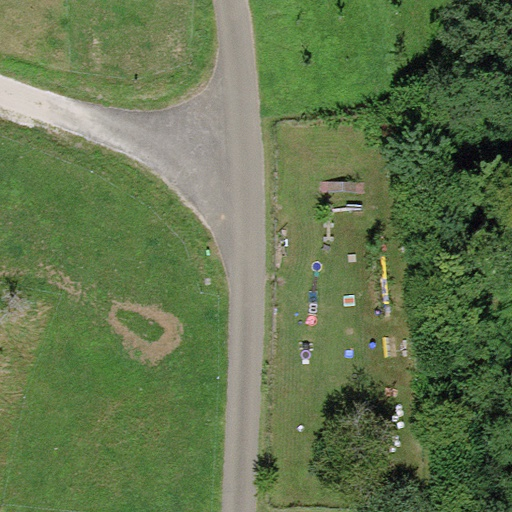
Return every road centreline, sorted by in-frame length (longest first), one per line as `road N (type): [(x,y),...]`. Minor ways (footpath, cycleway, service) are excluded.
road 1 (track): [(231,511),(238,329),(231,0)]
road 2 (track): [(235,167),(0,88)]
